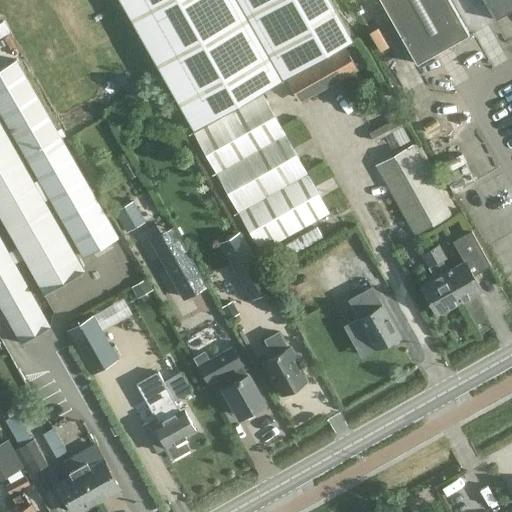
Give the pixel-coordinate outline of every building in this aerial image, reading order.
[(116,0),(190,130),(352,38),(330,0),(116,0)] [(381,0),(409,49),(417,63),(469,34),(450,0),(381,0)] [(511,0),(484,0),(495,19),(496,18),(495,16),(511,6),(511,0)] [(359,72),(345,47),(311,66),(325,92),(359,72)] [(17,59),(0,68),(0,109),(38,178),(49,196),(71,236),(83,256),(117,237),(17,59)] [(231,113),(195,133),(261,249),(322,215),(322,217),(329,212),(263,94),(231,112),(231,113)] [(402,113),(370,131),(374,139),(407,121),(402,113)] [(0,123),(0,213),(19,247),(26,259),(45,292),(84,270),(43,199),(33,181),(0,123)] [(414,235),(451,214),(412,143),(375,164),(414,235)] [(38,178),(33,181),(43,199),(49,196),(38,178)] [(131,201),(114,210),(126,232),(142,223),(131,201)] [(452,241),(463,259),(447,268),(442,259),(447,257),(439,243),(430,248),(459,301),(482,289),(474,275),(491,265),(471,230),(452,241)] [(272,287),(253,254),(240,231),(220,243),(252,299),(272,287)] [(52,327),(16,264),(9,253),(0,236),(0,305),(22,344),(52,327)] [(182,242),(159,254),(183,297),(206,284),(182,242)] [(19,247),(9,253),(16,264),(26,259),(19,247)] [(437,314),(459,301),(430,248),(421,252),(433,276),(420,283),(437,314)] [(147,277),(131,286),(138,298),(153,289),(147,277)] [(377,347),(380,346),(383,347),(389,344),(389,340),(399,335),(375,291),(363,297),(371,309),(358,315),(377,347)] [(231,301),(223,306),(230,317),(237,313),(231,301)] [(92,373),(119,358),(94,314),(67,329),(92,373)] [(283,392),(286,391),(287,393),(295,388),(294,386),(306,380),(295,360),(297,358),(291,347),(288,348),(279,331),(266,339),(275,355),(265,361),(283,392)] [(229,382),(223,385),(240,416),(265,402),(247,371),(247,372),(242,364),(244,363),(233,344),(209,357),(205,349),(194,355),(210,382),(224,374),(229,382)] [(376,362),(381,379),(415,367),(409,351),(376,362)] [(183,367),(170,373),(181,394),(194,387),(183,367)] [(155,446),(163,442),(164,441),(173,458),(191,448),(183,437),(196,429),(183,407),(180,409),(166,382),(165,383),(158,371),(137,382),(143,395),(152,412),(153,411),(159,420),(156,422),(153,417),(142,423),(155,446)] [(55,425),(45,430),(56,455),(67,450),(55,425)] [(19,447),(33,472),(48,463),(33,438),(19,447)] [(0,479),(7,476),(22,467),(6,439),(0,442),(0,479)] [(74,457),(98,500),(120,487),(102,454),(97,445),(74,457)] [(74,511),(76,511),(98,500),(74,457),(66,462),(71,472),(57,480),(74,511)] [(26,474),(23,475),(11,482),(6,485),(11,495),(31,485),(26,474)] [(19,508),(11,511),(36,511),(31,501),(30,502),(24,489),(12,496),(19,508)]
